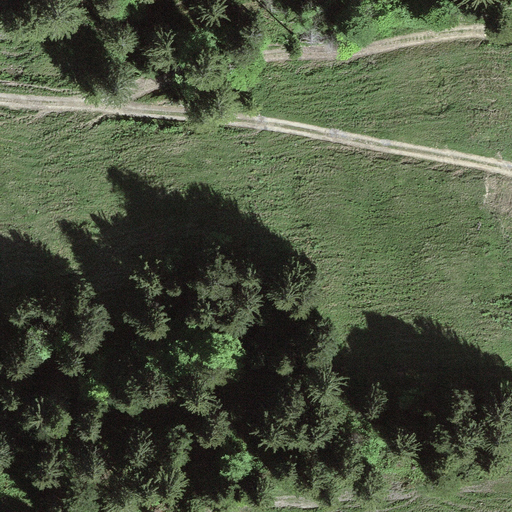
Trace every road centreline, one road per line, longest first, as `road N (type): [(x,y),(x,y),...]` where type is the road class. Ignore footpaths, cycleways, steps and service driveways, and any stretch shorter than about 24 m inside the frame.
road 1 (track): [(0,101),(291,130),(511,173)]
road 2 (track): [(87,104),(477,27),(511,29)]
